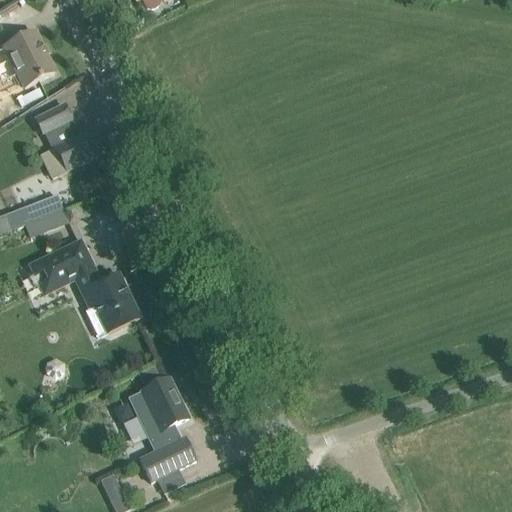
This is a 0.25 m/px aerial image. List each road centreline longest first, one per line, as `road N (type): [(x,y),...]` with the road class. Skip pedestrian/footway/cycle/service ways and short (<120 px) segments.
road 1 (tertiary): [(294,453),(68,0)]
road 2 (unclassified): [(294,453),(511,379)]
